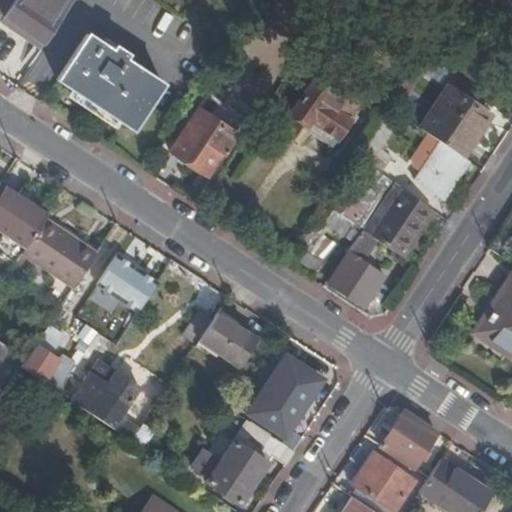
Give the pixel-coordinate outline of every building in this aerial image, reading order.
[(0,0),(0,15),(9,0),(0,0)] [(72,0),(14,0),(4,15),(44,41),(72,0)] [(4,15),(0,21),(0,22),(39,49),(44,41),(4,15)] [(57,81),(133,130),(163,84),(129,61),(131,58),(115,48),(112,51),(88,36),(57,81)] [(429,59),(421,53),(409,72),(417,77),(429,59)] [(288,111),(290,112),(289,114),(308,127),(311,121),(322,128),(330,116),(332,117),(343,99),(314,80),(296,107),(292,105),(288,111)] [(489,116),(448,89),(421,130),(433,138),(440,143),(458,154),(475,129),(479,132),(489,116)] [(207,175),(234,134),(196,109),(169,150),(207,175)] [(394,126),(380,117),(356,154),(380,172),(390,156),(379,148),(394,126)] [(479,132),(475,129),(458,154),(464,158),(481,134),(479,132)] [(415,180),(439,196),(464,158),(458,154),(440,143),(415,180)] [(356,154),(320,207),(360,233),(361,231),(366,223),(393,182),(380,172),(356,154)] [(0,186),(0,232),(21,246),(42,216),(43,214),(0,186)] [(433,212),(404,190),(378,231),(373,238),(377,241),(400,256),(423,222),(425,223),(433,212)] [(21,246),(17,252),(68,288),(92,253),(69,238),(71,235),(42,216),(21,246)] [(425,223),(423,222),(400,256),(404,258),(427,225),(425,223)] [(378,231),(366,223),(361,231),(373,238),(378,231)] [(384,279),(361,264),(377,241),(373,238),(361,231),(360,233),(344,256),(346,257),(326,287),(363,310),(384,279)] [(71,235),(69,238),(92,253),(96,246),(73,232),(71,235)] [(155,283),(112,256),(96,281),(139,308),(155,283)] [(500,295),(502,296),(479,333),(506,350),(505,352),(511,356),(511,280),(510,279),(500,295)] [(196,309),(179,335),(192,344),(197,337),(210,318),(196,309)] [(214,312),(210,318),(197,337),(237,364),(255,338),(214,312)] [(87,351),(97,333),(84,325),(73,342),(87,351)] [(300,344),(285,335),(276,349),(290,358),(300,344)] [(0,391),(17,367),(23,357),(0,341),(0,391)] [(32,343),(23,357),(17,367),(38,381),(54,358),(32,343)] [(290,358),(282,370),(305,385),(313,372),(290,358)] [(305,385),(282,370),(248,422),(255,427),(274,439),(308,388),(305,385)] [(86,375),(69,402),(110,429),(117,417),(128,424),(147,396),(112,373),(103,386),(86,375)] [(66,391),(60,387),(56,393),(62,397),(66,391)] [(416,422),(400,411),(377,446),(393,457),(416,422)] [(155,427),(142,418),(128,440),(141,449),(155,427)] [(435,434),(416,422),(393,457),(411,469),(435,434)] [(258,449),(257,451),(281,467),(293,451),(274,439),(255,427),(246,441),(258,449)] [(206,478),(204,481),(236,504),(263,464),(217,434),(205,452),(200,449),(189,466),(206,478)] [(371,454),(361,470),(400,496),(411,480),(371,454)] [(437,459),(425,478),(415,492),(443,511),(475,511),(487,494),(437,459)] [(382,505),(391,511),(400,496),(361,470),(351,485),(370,498),(367,503),(378,510),(382,505)] [(171,511),(149,497),(138,511),(171,511)] [(343,511),(372,511),(353,499),(343,511)]
